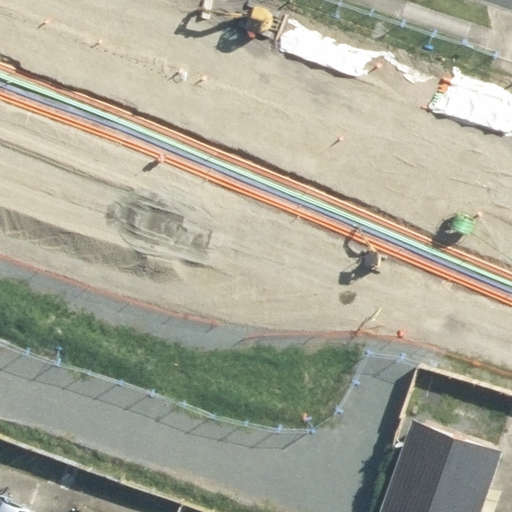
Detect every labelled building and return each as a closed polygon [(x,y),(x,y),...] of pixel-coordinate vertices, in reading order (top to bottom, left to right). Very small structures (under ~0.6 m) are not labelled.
[(196,54),(56,7),(19,119),(102,147),(91,178),(0,146),(0,253),(81,281),(119,169),(194,194),(229,94),(188,80),(196,54)] [(401,164),(284,115),(233,249),(410,317),(437,245),(378,222),(401,164)] [(511,183),(477,277),(502,284),(481,356),(511,364),(511,183)] [(399,402),(330,375),(296,463),(365,490),(399,402)] [(511,434),(448,412),(411,511),(511,511),(511,501),(493,495),(511,443),(511,434)]
